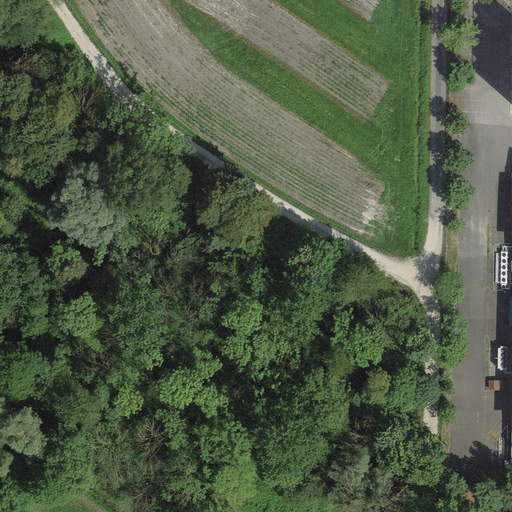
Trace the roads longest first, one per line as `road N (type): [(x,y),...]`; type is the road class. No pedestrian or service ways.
road 1 (track): [(52,0),(142,108),(431,278),(428,511)]
road 2 (track): [(437,0),(431,278)]
